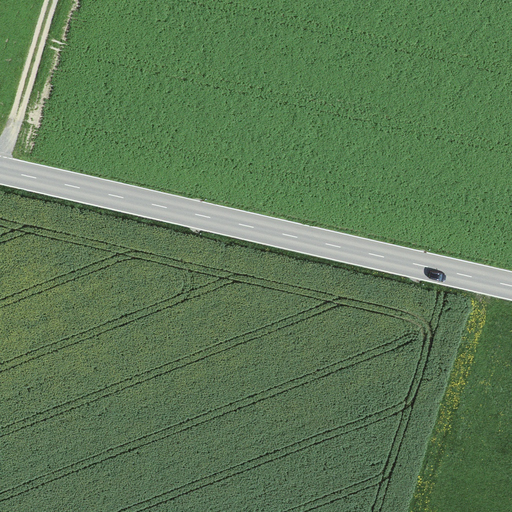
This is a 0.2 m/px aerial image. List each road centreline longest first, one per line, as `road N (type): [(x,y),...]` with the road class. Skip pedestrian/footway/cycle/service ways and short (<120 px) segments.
road 1 (secondary): [(511,285),(0,169)]
road 2 (track): [(0,161),(52,0)]
